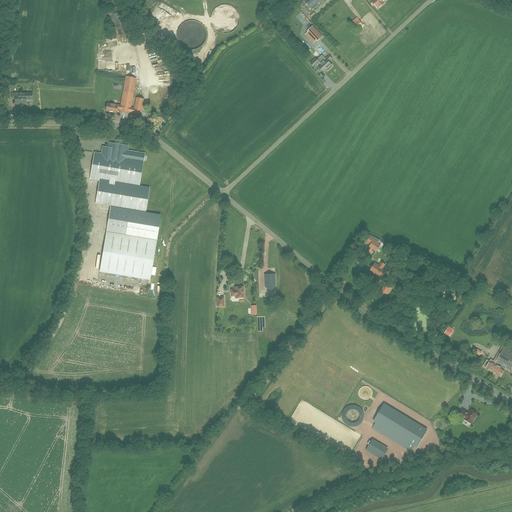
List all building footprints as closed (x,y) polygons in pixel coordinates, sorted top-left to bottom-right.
[(322,0),(302,0),(311,9),(322,0)] [(211,14),(210,19),(211,23),(213,27),(216,30),(220,32),(224,33),(229,32),(233,30),(236,27),(238,23),(239,19),(238,14),(236,10),(233,7),(229,5),(224,4),(220,5),(216,7),(213,10),(211,14)] [(129,34),(120,12),(118,6),(110,10),(120,38),(129,34)] [(362,25),(359,21),(356,18),(350,23),(355,30),(362,25)] [(177,30),(177,34),(177,39),(179,43),(183,46),(187,48),(191,49),(195,48),(199,46),(203,43),(205,39),(205,34),(205,30),(203,26),(199,23),(195,21),(191,20),(187,21),(183,23),(179,26),(177,30)] [(317,41),(322,37),(313,26),(307,31),(308,32),(316,41),(317,41)] [(104,40),(104,59),(116,59),(117,40),(104,40)] [(326,59),(323,61),(321,64),(316,58),(310,63),(314,68),(317,65),(318,66),(317,66),(324,73),(326,70),(327,71),(332,67),(331,66),(332,65),(329,62),(332,59),(329,56),(325,59),(326,59)] [(104,70),(116,70),(116,59),(104,59),(104,70)] [(133,114),(141,115),(144,99),(136,98),(134,108),(131,107),(136,79),(126,77),(120,105),(117,105),(107,104),(106,111),(116,113),(116,110),(121,110),(121,111),(130,113),(133,114)] [(32,101),(32,92),(12,92),(12,99),(15,99),(15,104),(26,104),(26,101),(32,101)] [(153,120),(148,117),(143,125),(148,128),(153,120)] [(139,186),(143,161),(142,161),(143,154),(127,151),(127,146),(122,145),(122,141),(116,140),(115,144),(109,143),(108,148),(103,147),(102,154),(94,152),(90,177),(99,179),(95,204),(110,206),(106,231),(98,271),(152,280),(156,240),(160,215),(145,212),(149,187),(139,186)] [(367,236),(365,240),(370,244),(368,246),(369,246),(372,249),(374,250),(376,251),(380,245),(378,243),(374,241),(373,240),(367,236)] [(383,268),(379,265),(379,266),(375,263),(370,271),(382,278),(386,271),(383,268)] [(265,288),(275,287),(275,274),(264,275),(265,288)] [(386,283),(381,291),(387,295),(392,287),(386,283)] [(241,288),(241,287),(234,287),(235,290),(231,290),(231,297),(235,297),(235,298),(239,298),(244,298),(244,293),(244,290),(243,288),(241,288)] [(501,365),(505,368),(506,368),(510,370),(511,367),(511,351),(509,350),(509,351),(504,348),(495,362),(491,360),(489,362),(487,360),(483,366),(486,368),(492,372),(496,365),(497,365),(498,363),(501,365)] [(500,377),(505,368),(501,365),(498,363),(497,365),(496,365),(492,372),(500,377)] [(414,446),(417,447),(427,430),(384,404),(374,421),(376,422),(372,428),(411,452),(414,446)] [(468,413),(462,410),(459,416),(465,419),(471,423),(477,414),(475,413),(475,412),(473,411),(472,411),(470,410),(468,413)] [(382,459),(387,451),(371,441),(366,450),(382,459)]
